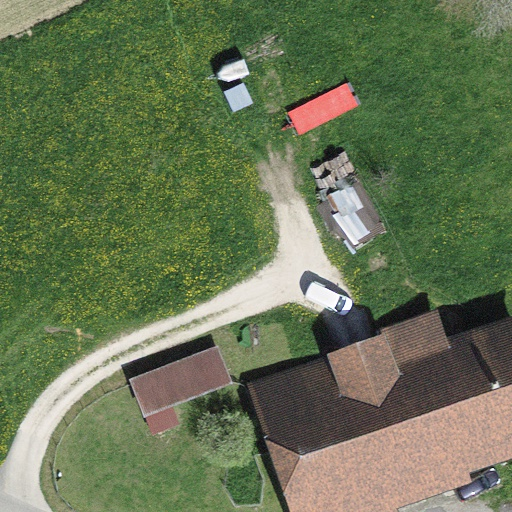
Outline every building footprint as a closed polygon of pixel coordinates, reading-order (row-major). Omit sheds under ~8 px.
[(311,131),(300,106),(237,133),(248,158),(311,131)] [(371,209),(331,137),(297,155),(337,227),(371,209)] [(401,301),(401,282),(364,282),(364,301),(401,301)] [(245,384),(288,511),(398,511),(474,487),(471,478),(511,464),(511,320),(447,342),(437,312),(376,332),(378,339),(245,384)] [(174,409),(233,387),(218,347),(128,380),(143,420),(146,418),(153,437),(181,427),(174,409)]
